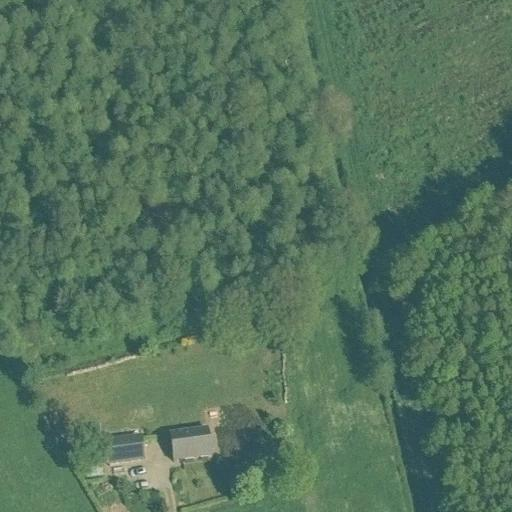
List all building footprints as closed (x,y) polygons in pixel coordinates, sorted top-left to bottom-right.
[(237,402),(238,410),(248,409),(247,401),(237,402)] [(195,408),(197,421),(214,419),(212,406),(195,408)] [(206,432),(169,437),(173,465),(210,459),(206,432)] [(136,442),(111,445),(113,462),(138,458),(136,442)] [(112,478),(140,475),(138,462),(110,465),(112,478)]
